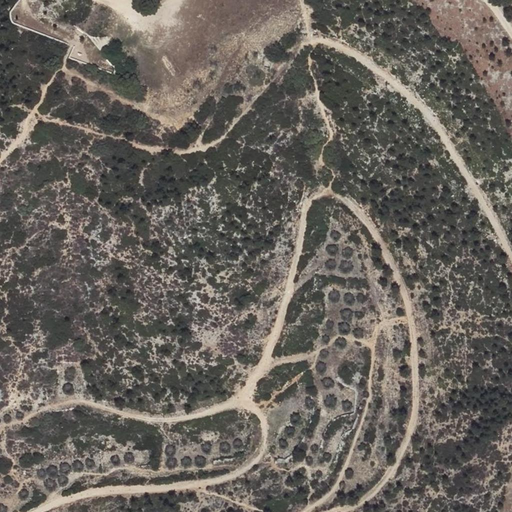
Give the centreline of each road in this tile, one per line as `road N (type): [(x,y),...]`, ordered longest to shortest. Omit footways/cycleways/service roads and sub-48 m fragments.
road 1 (track): [(336,511),(388,482),(413,434),(420,378),(413,311),(376,233),(347,200),(315,197),(271,352),(244,396),(267,428),(267,446),(252,466),(224,482),(80,496),(40,511)]
road 2 (track): [(511,253),(420,104),(322,41),(296,53),(210,148),(160,153),(36,118),(0,163)]
road 3 (track): [(259,372),(343,339),(373,346),(366,410),(344,471),(305,511)]
